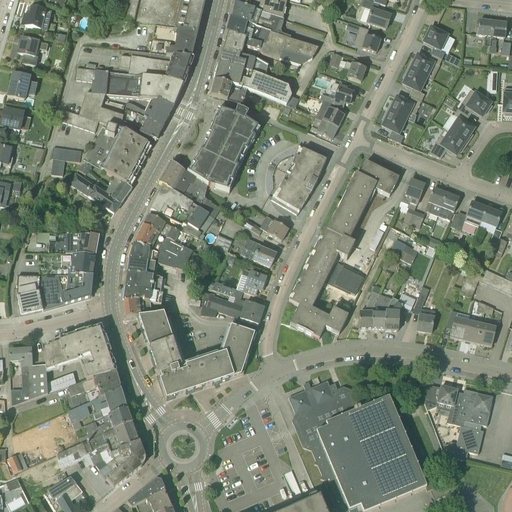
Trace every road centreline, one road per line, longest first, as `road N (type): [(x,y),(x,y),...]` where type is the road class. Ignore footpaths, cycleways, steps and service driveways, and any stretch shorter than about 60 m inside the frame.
road 1 (tertiary): [(110,308),(117,242),(192,95),(218,0)]
road 2 (residential): [(272,373),(266,339),(276,292),(353,140)]
road 3 (residential): [(511,376),(365,350),(272,373)]
road 4 (residential): [(353,140),(423,0)]
road 5 (tertiary): [(168,430),(135,383),(110,308)]
